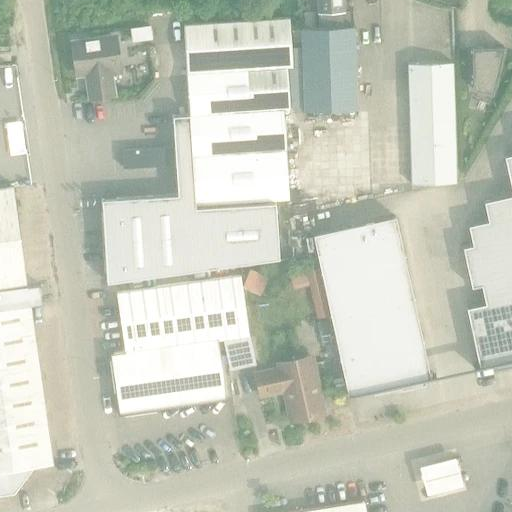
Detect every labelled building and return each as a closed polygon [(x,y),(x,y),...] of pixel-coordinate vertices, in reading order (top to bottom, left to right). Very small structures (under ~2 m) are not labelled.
[(318,0),(319,15),(343,14),(342,0),(318,0)] [(189,114),(195,203),(275,197),(287,196),(284,108),(290,108),(287,66),(293,65),(289,16),(183,23),(189,114)] [(501,24),(481,20),(462,66),(496,67),(501,24)] [(302,28),(304,110),(356,108),(353,26),(302,28)] [(110,75),(117,74),(112,37),(72,43),(77,75),(89,73),(90,79),(88,79),(91,100),(113,97),(110,75)] [(374,165),(374,175),(418,174),(414,52),(370,53),(374,165)] [(511,113),(481,120),(486,139),(467,142),(475,182),(446,188),(451,208),(432,211),(434,231),(424,233),(432,276),(442,274),(446,292),(426,296),(439,356),(455,354),(455,359),(511,347),(511,113)] [(279,258),(275,197),(195,203),(189,114),(172,115),(177,194),(101,199),(106,282),(279,258)] [(12,187),(0,188),(0,495),(55,488),(29,305),(41,304),(38,284),(26,285),(12,187)] [(395,216),(312,234),(347,395),(372,390),(372,393),(398,387),(399,389),(425,383),(424,379),(435,376),(435,375),(430,376),(395,216)] [(223,335),(224,338),(249,334),(240,275),(116,292),(124,348),(223,335)] [(217,338),(224,338),(223,335),(124,348),(125,352),(111,354),(119,412),(226,397),(217,338)] [(225,341),(231,368),(255,363),(249,336),(225,341)] [(290,420),(324,413),(313,361),(256,373),(260,395),(286,389),(289,401),(286,402),(290,420)] [(421,461),(429,491),(464,482),(457,452),(421,461)] [(366,511),(365,501),(290,511),(366,511)]
